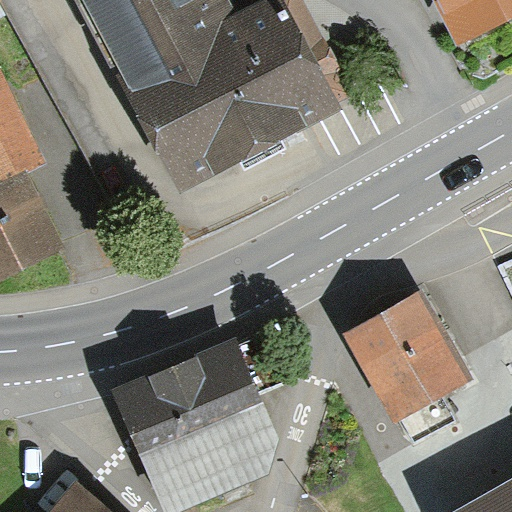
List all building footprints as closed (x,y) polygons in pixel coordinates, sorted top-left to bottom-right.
[(213,0),(79,0),(188,203),(337,124),(278,13),(233,36),(213,0)] [(511,0),(439,0),(464,47),(511,22),(511,0)] [(0,68),(0,283),(68,250),(28,171),(46,162),(0,68)] [(347,334),(407,450),(450,428),(434,398),(459,386),(414,299),(347,334)] [(237,338),(117,388),(163,496),(265,454),(272,420),(237,338)] [(511,511),(511,477),(453,511),(511,511)] [(82,511),(66,498),(53,511),(82,511)]
